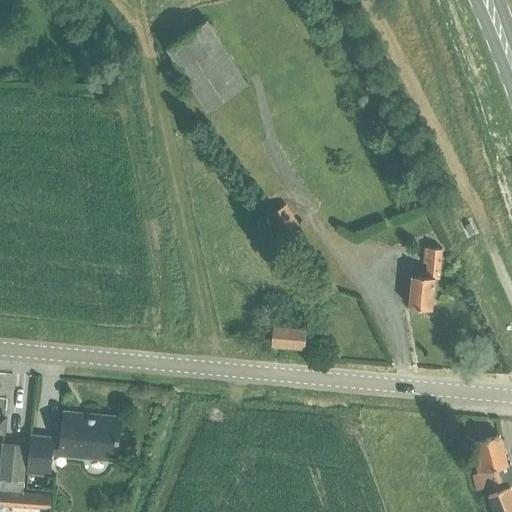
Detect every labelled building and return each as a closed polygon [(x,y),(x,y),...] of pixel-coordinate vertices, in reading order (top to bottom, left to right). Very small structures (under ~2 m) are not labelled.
[(210,110),(250,83),(209,22),(169,49),(210,110)] [(284,238),(300,226),(287,205),(270,217),(284,238)] [(441,279),(444,248),(425,246),(424,261),(429,262),(427,275),(414,274),(411,308),(434,310),(437,279),(441,279)] [(307,346),(308,329),(278,327),(276,343),(307,346)] [(120,453),(123,418),(103,416),(102,418),(84,417),(84,414),(65,413),(63,440),(59,439),(58,451),(68,452),(71,456),(86,457),(92,451),(120,453)] [(481,453),(475,454),(481,473),(488,471),(497,493),(490,494),(496,511),(511,511),(511,490),(511,487),(511,486),(511,464),(509,465),(501,435),(478,442),(481,453)] [(29,473),(51,475),(55,439),(33,437),(29,473)] [(28,446),(4,444),(0,491),(0,505),(51,510),(52,494),(25,492),(25,482),(28,446)]
